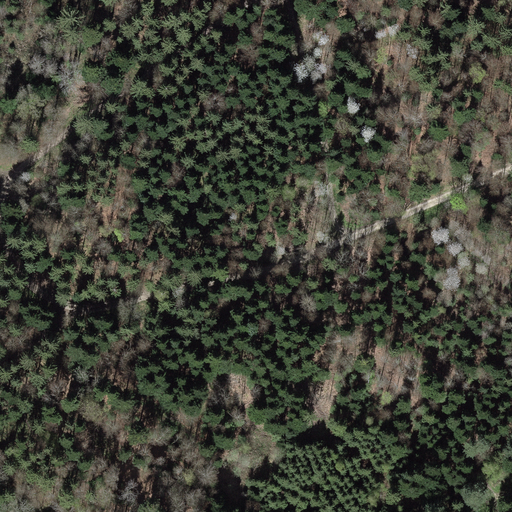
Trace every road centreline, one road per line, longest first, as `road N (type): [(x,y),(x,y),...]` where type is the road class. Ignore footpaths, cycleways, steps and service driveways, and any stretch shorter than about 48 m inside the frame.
road 1 (track): [(0,206),(29,296),(44,312),(87,315),(294,259),(511,170)]
road 2 (track): [(240,0),(106,72),(48,114),(22,141),(0,186)]
road 3 (track): [(298,0),(291,33),(306,118),(352,238)]
